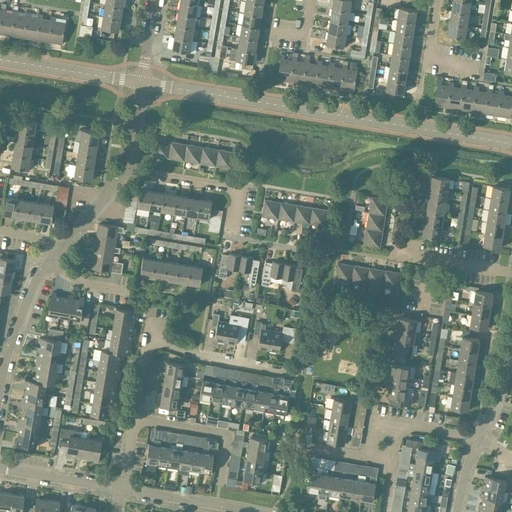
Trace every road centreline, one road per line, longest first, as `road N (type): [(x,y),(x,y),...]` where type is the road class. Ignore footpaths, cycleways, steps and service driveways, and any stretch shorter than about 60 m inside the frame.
road 1 (tertiary): [(511,144),(142,83)]
road 2 (residential): [(223,227),(233,228),(239,190),(126,171)]
road 3 (residential): [(300,374),(198,356),(152,336)]
road 4 (residential): [(134,418),(227,434),(219,486)]
road 5 (tertiary): [(142,83),(0,60)]
road 6 (residential): [(0,385),(46,264)]
road 7 (residential): [(247,511),(120,490)]
road 8 (residential): [(120,490),(0,467)]
